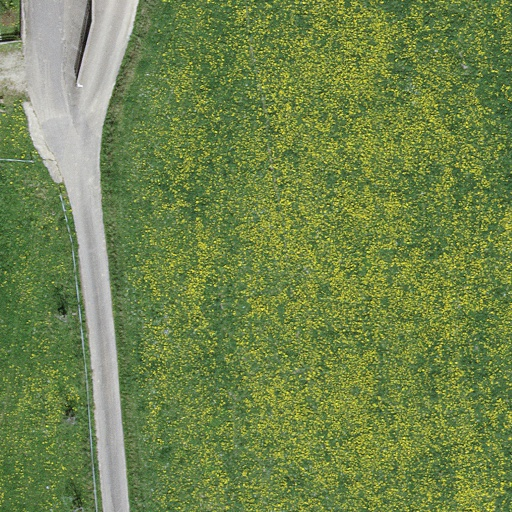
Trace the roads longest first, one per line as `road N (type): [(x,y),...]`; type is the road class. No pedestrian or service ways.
road 1 (track): [(117,511),(85,157)]
road 2 (track): [(85,157),(120,0)]
